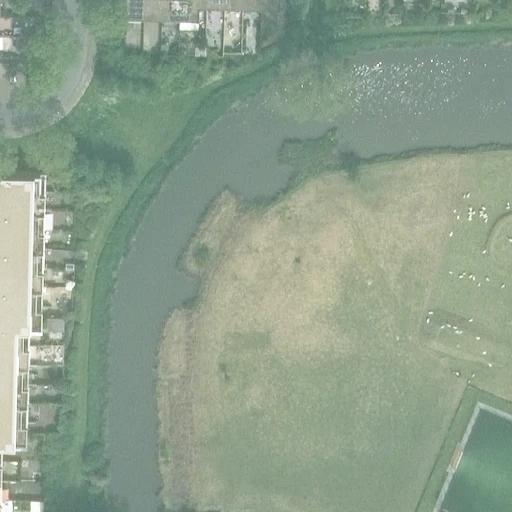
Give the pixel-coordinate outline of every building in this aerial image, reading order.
[(124,0),(124,13),(143,13),(143,0),(124,0)] [(143,0),(143,13),(161,14),(161,0),(143,0)] [(161,0),(161,14),(179,14),(179,0),(161,0)] [(206,2),(206,0),(179,0),(179,14),(198,15),(198,2),(206,2)] [(0,511),(2,440),(26,441),(29,325),(41,325),(44,209),(45,169),(0,168),(0,511)]
